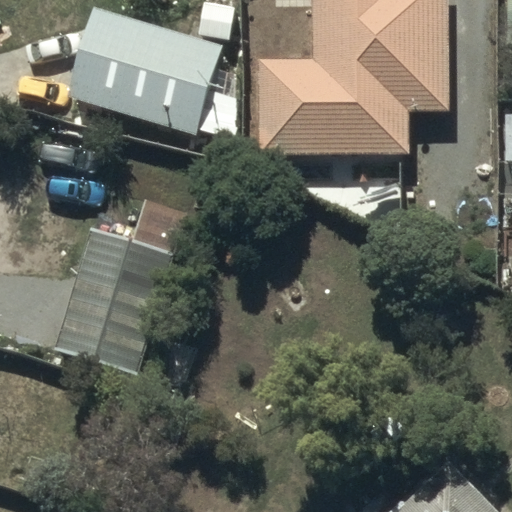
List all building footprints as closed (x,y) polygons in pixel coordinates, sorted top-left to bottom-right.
[(314,0),(313,68),(261,68),(260,167),(411,168),(411,120),(451,121),(452,0),(314,0)] [(224,58),(98,20),(72,109),(198,146),(224,58)] [(41,138),(0,125),(0,174),(25,183),(41,138)] [(92,237),(54,358),(137,384),(174,263),(92,237)] [(485,511),(450,476),(414,511),(485,511)]
